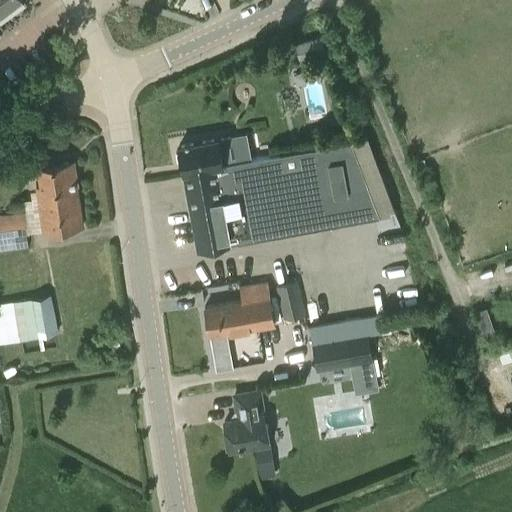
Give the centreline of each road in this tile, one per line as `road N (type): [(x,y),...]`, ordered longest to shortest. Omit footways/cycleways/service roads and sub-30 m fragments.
road 1 (tertiary): [(178,511),(111,81)]
road 2 (unclassified): [(111,81),(289,0)]
